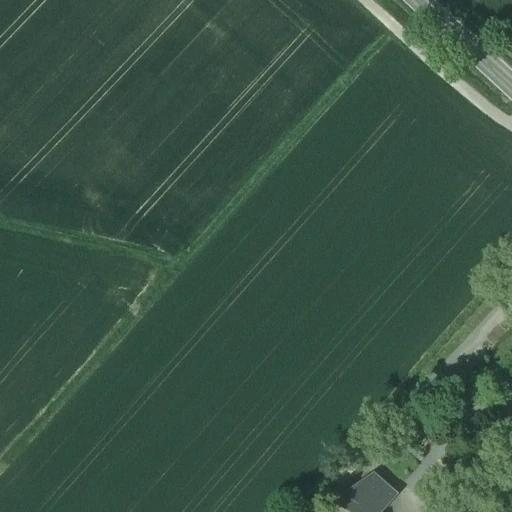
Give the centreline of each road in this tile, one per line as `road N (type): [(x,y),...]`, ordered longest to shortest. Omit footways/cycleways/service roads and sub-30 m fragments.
road 1 (track): [(0,472),(393,26)]
road 2 (track): [(0,218),(192,254)]
road 3 (secondary): [(413,0),(511,87)]
